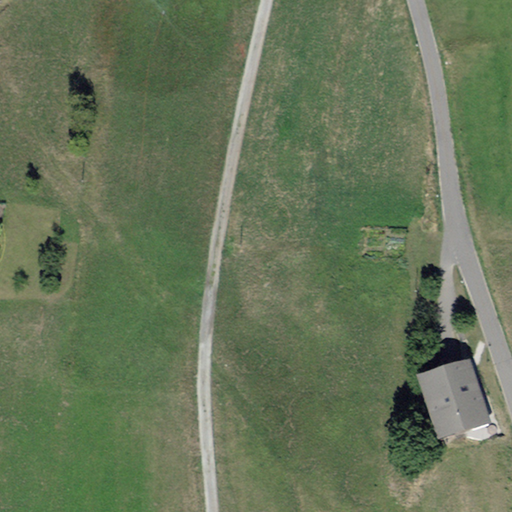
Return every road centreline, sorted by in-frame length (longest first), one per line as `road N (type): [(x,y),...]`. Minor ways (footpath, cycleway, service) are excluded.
road 1 (track): [(271,0),(203,315),(209,511)]
road 2 (unclassified): [(511,382),(453,225),(417,0)]
